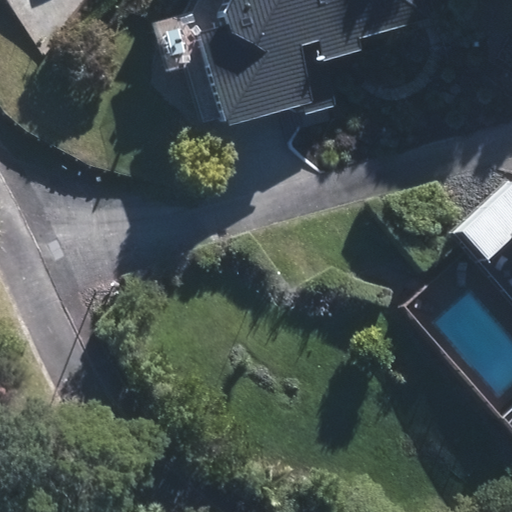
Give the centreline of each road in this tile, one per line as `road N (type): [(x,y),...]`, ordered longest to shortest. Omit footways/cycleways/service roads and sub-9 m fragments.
road 1 (unknown): [(51,257),(511,135)]
road 2 (residential): [(0,219),(85,396),(136,466),(185,511)]
